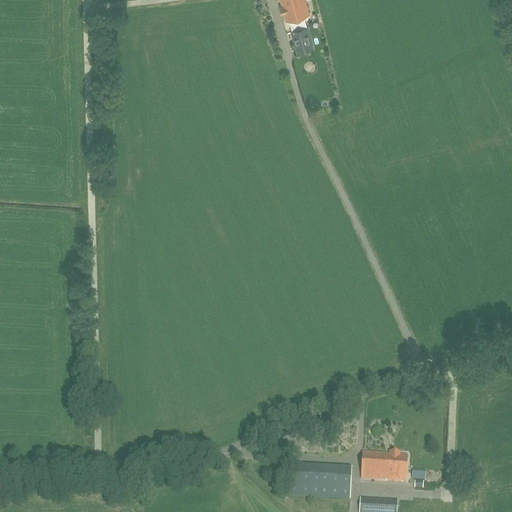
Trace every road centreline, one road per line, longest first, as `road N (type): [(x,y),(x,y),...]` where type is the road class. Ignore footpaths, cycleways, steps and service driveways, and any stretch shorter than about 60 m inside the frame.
road 1 (unclassified): [(98,477),(87,0)]
road 2 (unclassified): [(98,477),(187,462),(343,396),(428,370)]
road 3 (unclassified): [(428,370),(336,178)]
road 4 (unknown): [(268,0),(309,121)]
